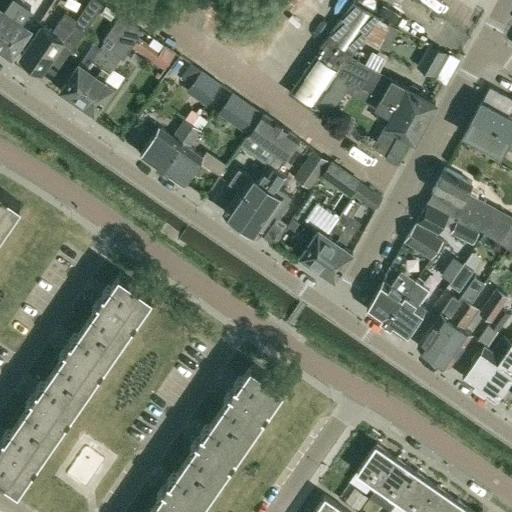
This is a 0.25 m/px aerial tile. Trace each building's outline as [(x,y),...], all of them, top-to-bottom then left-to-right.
[(0,32),(22,0),(9,0),(4,8),(0,5),(0,32)] [(31,6),(22,0),(0,32),(0,45),(12,53),(30,27),(21,20),(31,6)] [(21,54),(42,69),(53,52),(65,59),(105,2),(101,0),(89,0),(77,18),(66,10),(58,21),(57,33),(43,23),(21,54)] [(353,0),(351,0),(288,91),(313,108),(315,105),(316,105),(338,72),(339,71),(350,55),(351,54),(379,14),(353,0)] [(102,14),(112,20),(117,12),(107,6),(102,14)] [(77,98),(130,20),(120,13),(100,41),(101,42),(86,65),(78,59),(60,86),(62,88),(62,91),(67,94),(70,93),(77,98)] [(142,28),(141,27),(130,20),(77,98),(84,103),(84,106),(89,109),(92,109),(94,110),(112,83),(104,77),(120,54),(123,56),(142,28)] [(418,65),(429,71),(441,49),(430,43),(418,65)] [(176,52),(165,44),(164,46),(154,60),(165,68),(172,58),(175,53),(176,52)] [(351,79),(382,96),(426,120),(436,101),(419,91),(417,87),(412,84),(408,85),(406,84),(406,85),(392,77),(391,78),(350,55),(339,71),(351,79)] [(197,72),(198,70),(187,62),(177,77),(188,84),(197,72)] [(338,72),(316,105),(328,113),(346,87),(377,104),(377,105),(392,113),(387,123),(415,139),(426,120),(351,79),(339,71),(338,72)] [(256,122),(262,113),(228,90),(217,106),(231,116),(236,108),(256,122)] [(511,116),(482,100),(473,116),(511,137),(511,116)] [(229,182),(239,189),(224,210),(242,222),(279,169),(299,139),(262,113),(256,122),(241,143),(266,161),(273,151),(277,153),(259,179),(250,173),(249,174),(239,167),(229,182)] [(511,148),(511,137),(473,116),(465,132),(501,151),(505,145),(511,148)] [(163,167),(193,123),(185,118),(174,134),(160,125),(141,152),(163,167)] [(193,123),(163,167),(184,182),(203,154),(189,145),(201,128),(193,123)] [(313,148),(294,175),(310,186),(329,159),(313,148)] [(511,217),(484,201),(466,192),(472,181),(445,166),(427,198),(481,226),(479,229),(511,251),(511,217)] [(287,175),(279,169),(242,222),(259,234),(271,216),(276,219),(292,196),(278,187),(287,175)] [(359,180),(347,172),(340,181),(347,186),(345,189),(351,193),(353,191),(360,181),(359,180)] [(353,191),(363,199),(371,188),(360,181),(353,191)] [(0,231),(20,202),(9,194),(9,193),(3,188),(2,189),(0,187),(0,231)] [(371,188),(363,199),(375,207),(383,196),(371,188)] [(308,260),(312,260),(318,265),(353,215),(360,204),(351,197),(327,232),(319,226),(301,253),(303,254),(303,257),(308,260)] [(442,224),(449,211),(428,199),(418,219),(438,230),(442,224)] [(353,215),(318,265),(325,269),(325,272),(330,276),(334,275),(335,276),(354,250),(346,244),(362,221),(353,215)] [(451,229),(472,241),(480,227),(458,215),(451,229)] [(417,220),(405,239),(431,257),(443,238),(417,220)] [(481,255),(471,249),(449,282),(458,288),(481,255)] [(416,278),(408,272),(399,266),(388,281),(384,278),(367,307),(386,321),(416,278)] [(101,300),(132,322),(152,294),(139,285),(140,284),(134,280),(133,281),(120,272),(106,292),(103,290),(97,298),(100,301),(101,300)] [(433,354),(467,306),(470,301),(485,280),(475,274),(448,315),(440,310),(417,343),(433,354)] [(430,288),(422,282),(416,278),(386,321),(405,335),(425,306),(420,303),(430,288)] [(497,288),(480,311),(491,318),(500,305),(507,295),(497,288)] [(118,342),(132,322),(101,300),(100,301),(87,320),(118,342)] [(480,308),(470,301),(467,306),(433,354),(448,365),(471,332),(466,328),(480,308)] [(511,312),(500,305),(491,318),(488,323),(498,330),(511,312)] [(99,370),(118,342),(87,320),(73,340),(70,338),(64,347),(67,349),(67,348),(99,370)] [(484,343),(474,358),(462,374),(479,386),(511,339),(504,334),(493,349),(488,345),(484,343)] [(495,397),(506,381),(511,372),(511,337),(511,339),(479,386),(495,397)] [(85,390),(99,370),(67,348),(67,349),(53,368),(85,390)] [(232,392),(264,413),(283,385),(270,376),(271,375),(265,371),(265,372),(252,363),(238,383),(234,381),(228,390),(232,392)] [(65,418),(85,390),(53,368),(40,388),(37,385),(30,395),(34,397),(34,396),(65,418)] [(249,434),(264,413),(232,392),(218,412),(249,434)] [(51,438),(65,418),(34,396),(34,397),(20,416),(51,438)] [(230,462),(249,434),(218,412),(205,431),(202,429),(196,438),(198,440),(199,440),(230,462)] [(32,466),(51,438),(20,416),(6,436),(3,434),(0,438),(0,444),(0,445),(0,444),(32,466)] [(216,482),(230,462),(199,440),(198,440),(185,459),(216,482)] [(375,488),(377,484),(396,456),(376,442),(357,470),(369,478),(366,482),(375,488)] [(18,486),(32,466),(0,444),(0,445),(0,444),(0,474),(5,478),(18,486)] [(398,498),(417,471),(396,456),(377,484),(398,498)] [(197,509),(216,482),(185,459),(171,479),(168,477),(162,486),(165,488),(166,488),(197,509)] [(409,511),(418,511),(437,485),(417,471),(398,498),(410,506),(407,510),(409,511)] [(448,511),(458,499),(437,485),(418,511),(448,511)] [(157,511),(194,511),(197,509),(166,488),(165,488),(151,508),(157,511)] [(313,511),(350,511),(325,495),(313,511)] [(476,511),(458,499),(448,511),(476,511)]
